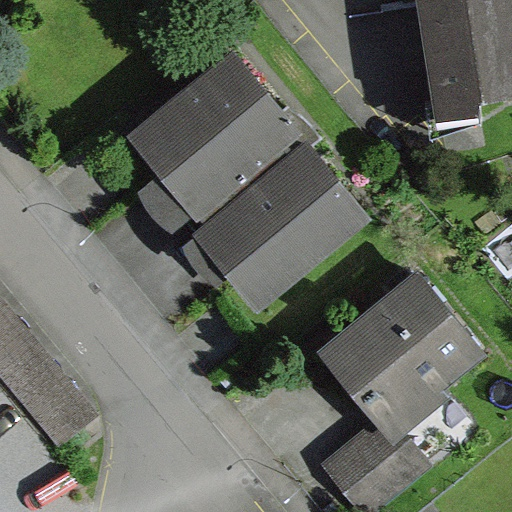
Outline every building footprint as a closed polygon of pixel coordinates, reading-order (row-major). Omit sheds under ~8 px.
[(511,0),(427,0),(446,117),(511,106),(511,0)] [(379,220),(247,58),(145,140),(277,303),(379,220)] [(504,355),(427,273),(342,352),(418,434),(504,355)] [(101,415),(0,292),(0,371),(62,447),(101,415)] [(391,511),(434,465),(385,421),(341,470),(388,511),(391,511)]
